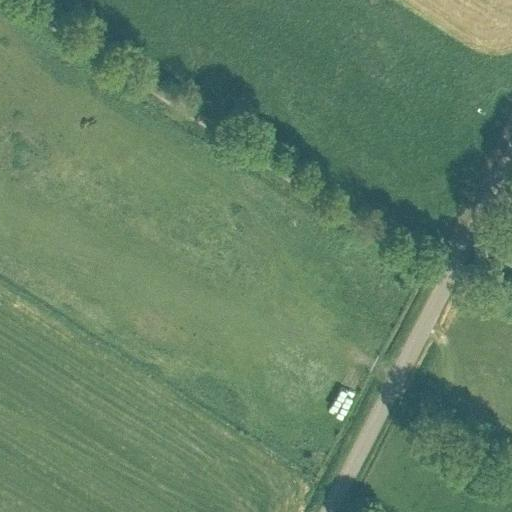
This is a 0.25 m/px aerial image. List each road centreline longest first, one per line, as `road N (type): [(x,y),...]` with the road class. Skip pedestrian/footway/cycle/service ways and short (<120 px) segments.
road 1 (track): [(443,284),(0,1)]
road 2 (unclassified): [(326,511),(511,150)]
